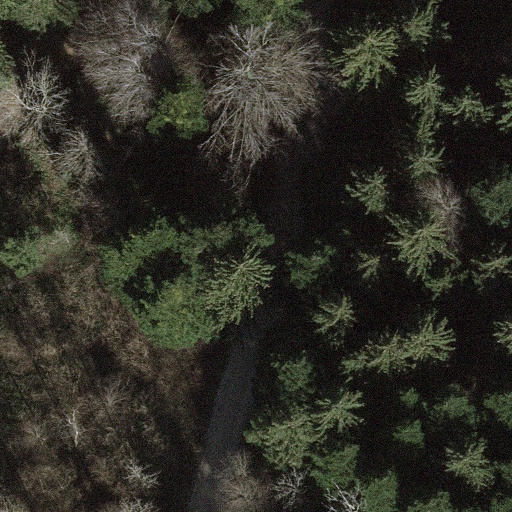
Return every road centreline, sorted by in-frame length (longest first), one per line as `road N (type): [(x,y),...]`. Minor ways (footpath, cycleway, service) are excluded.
road 1 (track): [(318,0),(312,113),(212,511)]
road 2 (track): [(109,0),(0,130)]
